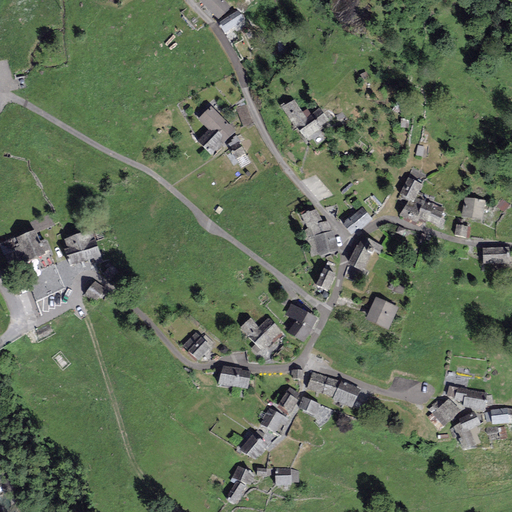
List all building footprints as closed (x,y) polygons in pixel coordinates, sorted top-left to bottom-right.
[(230,8),(222,0),(200,0),(217,19),(230,8)] [(244,21),(237,12),(219,24),(226,34),(244,21)] [(303,114),(295,104),(284,112),(304,139),(327,123),(318,110),(310,116),(307,111),(303,114)] [(246,106),(238,109),(244,126),(252,123),(246,106)] [(233,133),(211,110),(200,120),(211,131),(200,143),(212,155),(233,133)] [(240,142),(237,137),(234,139),(235,140),(232,141),(233,143),(231,144),(232,147),(230,148),(237,159),(246,154),(239,143),(240,142)] [(421,187),(409,181),(401,197),(413,203),(421,187)] [(409,203),(401,215),(417,222),(418,218),(429,222),(429,221),(442,227),(442,214),(433,211),(434,209),(424,207),(426,203),(416,200),(414,204),(409,203)] [(483,203),(465,200),(462,218),(481,221),(483,203)] [(370,219),(362,210),(344,225),(352,234),(370,219)] [(311,238),(308,239),(313,255),(319,254),(320,256),(338,251),(332,232),(331,232),(327,223),(322,225),(316,211),(302,217),(311,238)] [(469,229),(457,227),(456,236),(467,238),(469,229)] [(40,244),(36,232),(1,245),(5,255),(21,249),(26,261),(49,252),(45,242),(40,244)] [(93,234),(67,242),(73,263),(90,258),(91,263),(101,260),(93,234)] [(358,248),(357,248),(349,265),(361,271),(369,255),(368,254),(370,249),(374,251),(379,254),(382,247),(363,238),(358,248)] [(507,249),(484,251),(485,264),(508,263),(507,249)] [(118,273),(112,267),(104,274),(110,280),(118,273)] [(334,276),(324,272),(316,288),(326,293),(334,276)] [(103,291),(95,284),(86,295),(94,302),(103,291)] [(397,309),(376,300),(368,321),(388,329),(397,309)] [(314,320),(291,306),(286,316),(296,322),(290,332),(302,340),(314,320)] [(282,336),(268,321),(258,330),(251,321),(242,330),(264,353),(282,336)] [(51,333),(48,326),(37,332),(41,338),(46,335),(51,333)] [(210,347),(196,334),(185,346),(198,359),(210,347)] [(250,373),(224,368),(221,384),(247,389),(250,373)] [(357,391),(314,376),(309,388),(334,397),(334,399),(352,406),(357,391)] [(486,395),(450,388),(448,398),(455,399),(455,400),(465,402),(464,407),(483,410),(486,395)] [(298,395),(290,391),(288,395),(286,394),(279,406),(291,412),(296,402),(295,401),(298,395)] [(319,405),(305,399),(300,410),(315,416),(319,405)] [(458,412),(448,401),(442,407),(438,403),(430,410),(434,414),(429,419),(438,429),(458,412)] [(287,420),(270,410),(261,425),(275,432),(280,423),(284,425),(287,420)] [(511,410),(505,410),(492,412),(493,425),(506,422),(511,422),(511,410)] [(480,426),(474,416),(460,422),(462,425),(453,429),(456,437),(459,437),(464,450),(475,446),(469,431),(480,426)] [(265,447),(253,438),(243,451),(255,461),(265,447)] [(253,476),(239,469),(235,478),(249,485),(253,476)] [(291,470),(277,470),(277,485),(292,485),(291,470)] [(244,488),(236,484),(227,499),(234,503),(244,488)]
